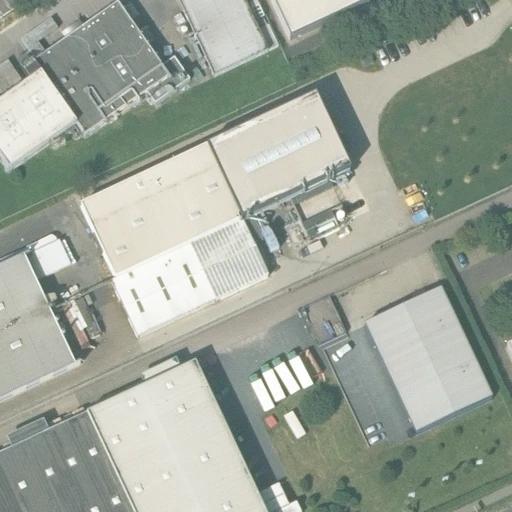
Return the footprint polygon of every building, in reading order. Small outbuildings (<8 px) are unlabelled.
[(242,0),(176,0),(213,79),(267,54),(242,0)] [(365,0),(269,0),(289,43),(338,16),(342,25),(371,11),(365,0)] [(0,162),(9,174),(76,127),(85,139),(146,96),(154,108),(189,83),(174,61),(161,69),(117,7),(95,22),(92,21),(90,22),(90,25),(33,65),(31,62),(26,61),(21,65),(20,70),(30,84),(0,104),(0,162)] [(315,99),(207,150),(242,223),(350,173),(315,99)] [(242,223),(207,150),(206,148),(79,207),(114,282),(111,284),(137,340),(148,334),(268,279),(242,223)] [(23,258),(0,269),(0,403),(75,369),(35,283),(70,267),(59,244),(24,260),(23,258)] [(440,292),(364,327),(416,437),(491,402),(440,292)] [(6,454),(0,456),(0,511),(263,511),(195,365),(175,374),(170,364),(134,380),(140,391),(43,437),(38,426),(1,443),(6,454)]
